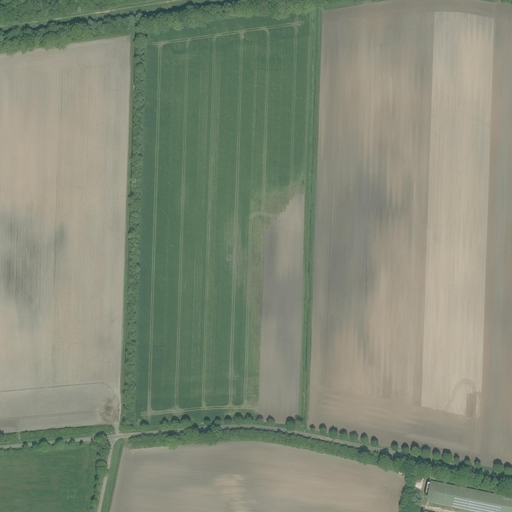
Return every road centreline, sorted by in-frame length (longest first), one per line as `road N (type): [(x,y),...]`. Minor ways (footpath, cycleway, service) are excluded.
road 1 (unclassified): [(511,477),(258,428),(112,438)]
road 2 (track): [(189,0),(0,28)]
